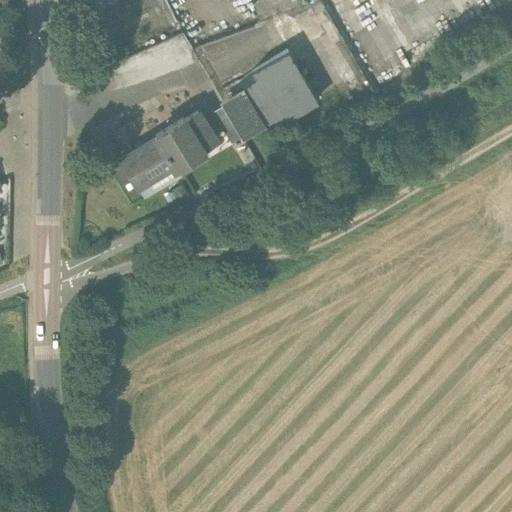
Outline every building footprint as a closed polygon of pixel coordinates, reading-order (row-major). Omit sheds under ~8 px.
[(139,8),(128,14),(136,28),(146,23),(139,8)] [(245,92),(261,118),(274,111),(280,121),(316,99),(289,53),(252,74),(258,84),(245,92)] [(224,103),(223,104),(234,121),(240,132),(241,131),(240,130),(261,118),(245,92),(224,104),(224,103)] [(223,104),(212,110),(222,128),(234,121),(223,104)] [(182,116),(155,132),(156,134),(120,156),(136,184),(173,162),(174,164),(201,148),(200,146),(214,137),(197,108),(183,117),(182,116)] [(240,132),(234,121),(222,128),(229,138),(240,132)] [(142,192),(136,184),(120,156),(108,163),(129,200),(142,192)]
